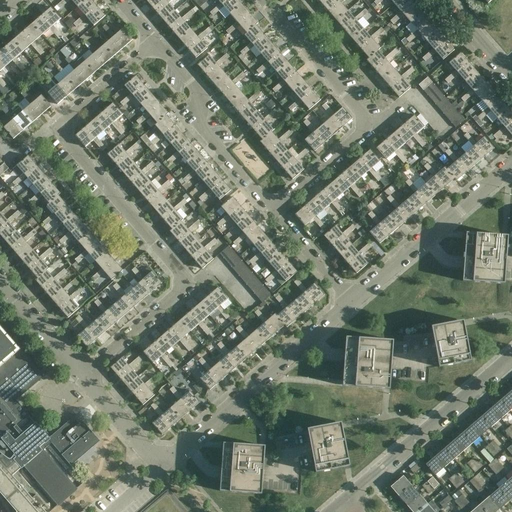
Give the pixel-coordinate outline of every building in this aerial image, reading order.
[(97,7),(91,0),(86,0),(78,7),(84,15),(86,17),(97,7)] [(166,0),(165,0),(150,0),(148,2),(156,12),(168,2),(169,4),(173,0),(166,0)] [(242,5),(237,0),(229,0),(223,6),(221,4),(215,9),(218,12),(224,7),(231,15),(242,5)] [(342,4),(346,0),(339,0),(338,0),(323,0),(321,2),(329,12),(341,2),(342,4)] [(378,6),(383,2),(381,0),(378,0),(375,3),(376,5),(373,7),(374,9),(378,6)] [(404,15),(403,14),(414,4),(410,0),(400,0),(395,4),(401,12),(396,17),(399,20),(404,15)] [(60,9),(66,4),(63,1),(57,5),(59,7),(60,9)] [(169,4),(168,2),(156,12),(164,21),(176,11),(169,4)] [(349,11),(342,4),(341,2),(329,12),(337,21),(349,11)] [(403,14),(404,15),(411,23),(422,13),(414,4),(403,14)] [(237,22),(239,24),(250,14),(242,5),(231,15),(237,22)] [(106,17),(97,7),(86,17),(84,15),(79,19),(82,23),(87,18),(95,26),(106,17)] [(52,8),(43,16),(52,27),(54,26),(62,19),(52,8)] [(213,17),(218,12),(215,9),(210,13),(212,15),(213,17)] [(364,18),(369,13),(368,11),(366,9),(361,14),(364,18)] [(188,14),(191,18),(196,13),(193,10),(188,14)] [(182,19),(176,11),(164,21),(172,30),(184,21),(185,22),(191,18),(188,14),(182,19)] [(355,19),(349,11),(337,21),(345,31),(357,21),(358,22),(364,18),(361,14),(355,19)] [(422,13),(411,23),(417,30),(412,35),(415,38),(420,34),(419,32),(430,22),(422,13)] [(258,24),(250,14),(239,24),(237,22),(232,27),(235,31),(240,26),(247,34),(256,26),(258,24)] [(54,26),(52,27),(43,16),(33,24),(43,35),(51,29),(55,34),(58,31),(54,26)] [(393,25),(399,20),(396,17),(390,21),(393,25)] [(77,28),(82,23),(79,19),(74,24),(76,27),(77,28)] [(76,27),(74,24),(70,20),(65,24),(71,30),(76,27)] [(185,22),(184,21),(172,30),(181,40),(192,30),(185,22)] [(358,22),(357,21),(345,31),(354,40),(365,30),(358,22)] [(438,31),(430,22),(419,32),(420,34),(427,41),(438,31)] [(33,24),(24,32),(34,43),(35,42),(43,35),(33,24)] [(108,33),(111,30),(106,25),(104,27),(103,28),(108,33)] [(251,43),(253,45),(265,35),(256,26),(247,34),(245,35),(251,43)] [(226,32),(228,34),(229,35),(235,31),(232,27),(226,32)] [(382,28),(377,33),(380,36),(385,32),(384,30),(382,28)] [(116,36),(114,37),(124,49),(133,40),(124,29),(116,36)] [(112,39),(105,45),(114,56),(115,57),(124,49),(114,37),(116,36),(111,30),(108,33),(112,39)] [(198,38),(192,30),(181,40),(189,49),(200,40),(201,41),(207,36),(204,32),(198,38)] [(371,38),(365,30),(354,40),(362,49),(373,39),(374,41),(380,36),(377,33),(371,38)] [(64,37),(58,31),(55,34),(60,40),(64,37)] [(446,41),(438,31),(427,41),(433,49),(427,53),(430,57),(436,52),(434,50),(446,41)] [(35,42),(34,43),(24,32),(15,40),(24,52),(32,45),(37,50),(40,47),(35,42)] [(273,45),(265,35),(253,45),(251,43),(246,48),(249,52),(255,47),(261,54),(273,45)] [(409,43),(415,38),(412,35),(406,40),(409,43)] [(381,49),(374,41),(373,39),(362,49),(369,58),(379,50),(381,49)] [(17,58),(24,52),(15,40),(5,48),(15,60),(17,58)] [(76,40),(71,44),(76,50),(81,45),(79,43),(76,40)] [(200,40),(189,49),(197,59),(208,49),(201,41),(200,40)] [(84,44),(89,49),(92,46),(88,41),(84,44)] [(455,51),(446,41),(434,50),(436,52),(444,61),(455,51)] [(97,52),(95,53),(105,65),(115,57),(114,56),(105,45),(97,52)] [(268,62),(269,64),(281,54),(273,45),(261,54),(268,62)] [(93,55),(86,61),(96,73),(102,67),(105,65),(95,53),(97,52),(92,46),(89,49),(93,55)] [(45,53),(40,47),(37,50),(41,56),(43,54),(45,53)] [(13,61),(18,66),(21,63),(17,58),(15,60),(5,48),(0,52),(0,61),(6,68),(13,61)] [(67,59),(69,57),(71,55),(66,49),(65,48),(61,51),(62,52),(67,59)] [(249,52),(246,48),(241,53),(242,54),(244,56),(249,52)] [(396,49),(391,54),(394,57),(399,52),(396,49)] [(385,58),(379,50),(369,58),(367,60),(376,70),(387,60),(389,61),(394,57),(391,54),(385,58)] [(430,57),(427,53),(422,58),(425,62),(430,57)] [(227,54),(221,59),(224,62),(230,57),(227,54)] [(289,63),(281,54),(269,64),(268,62),(262,67),(265,70),(271,66),(277,73),(289,63)] [(459,75),(458,73),(469,63),(461,54),(450,63),(456,71),(451,76),(454,79),(459,75)] [(217,65),(216,63),(209,55),(198,65),(206,74),(217,65)] [(70,66),(74,62),(69,57),(67,59),(65,60),(70,66)] [(89,78),(96,73),(86,61),(82,57),(74,64),(78,68),(77,69),(87,81),(89,78)] [(37,67),(42,62),(38,58),(33,62),(37,67)] [(216,63),(217,65),(206,74),(214,83),(225,74),(219,66),(224,62),(221,59),(216,63)] [(387,60),(376,70),(384,79),(395,69),(389,61),(387,60)] [(6,68),(0,61),(0,76),(1,78),(9,72),(6,68)] [(47,66),(46,66),(50,71),(51,70),(55,67),(51,62),(47,66)] [(83,83),(87,81),(77,69),(78,68),(74,64),(74,62),(70,66),(75,71),(67,77),(77,89),(83,83)] [(18,66),(19,68),(23,72),(26,69),(21,63),(18,66)] [(297,73),(289,63),(277,73),(284,80),(285,82),(297,73)] [(478,73),(469,63),(458,73),(459,75),(466,82),(478,73)] [(260,75),(265,70),(262,67),(257,71),(259,73),(260,75)] [(413,67),(407,72),(410,75),(416,71),(413,67)] [(405,80),(410,75),(407,72),(402,77),(395,69),(384,79),(392,88),(403,79),(405,80)] [(52,81),(55,79),(50,73),(49,75),(47,76),(52,81)] [(305,82),(297,73),(285,82),(284,80),(278,85),(281,89),(287,84),(293,92),(305,82)] [(478,73),(466,82),(472,90),(467,95),(470,98),(476,93),(474,92),(486,82),(478,73)] [(214,83),(222,93),(233,83),(232,82),(225,74),(214,83)] [(132,94),(133,95),(144,86),(136,76),(125,86),(132,94)] [(232,82),(233,83),(222,93),(230,102),(242,92),(235,85),(241,80),(238,76),(232,82)] [(448,84),(454,79),(451,76),(446,81),(447,82),(448,84)] [(71,94),(77,89),(67,77),(60,84),(58,86),(68,97),(71,94)] [(423,91),(432,83),(428,77),(419,85),(423,91)] [(68,97),(58,86),(60,84),(55,79),(52,81),(56,87),(48,94),(58,105),(68,97)] [(405,80),(403,79),(392,88),(400,98),(411,88),(405,80)] [(313,91),(305,82),(293,92),(300,99),(301,101),(312,92),(313,91)] [(493,91),(486,82),(474,92),(476,93),(482,101),(494,91),(493,91)] [(0,90),(5,97),(10,92),(6,87),(4,88),(0,83),(0,90)] [(436,88),(432,83),(423,91),(428,95),(436,88)] [(281,89),(278,85),(272,90),(276,93),(281,89)] [(149,92),(144,86),(133,95),(132,94),(126,98),(129,102),(134,97),(141,105),(152,95),(149,92)] [(440,92),(436,88),(428,95),(432,100),(440,92)] [(26,100),(29,97),(24,91),(23,93),(21,95),(26,100)] [(254,96),(257,99),(262,95),(259,91),(254,96)] [(303,103),(310,111),(321,101),(313,91),(312,92),(301,101),(300,99),(294,104),(297,108),(303,103)] [(492,112),(490,110),(502,101),(494,91),(482,101),(476,106),(483,114),(483,113),(486,117),(492,112)] [(250,102),(248,100),(242,92),(230,102),(234,107),(238,112),(250,102)] [(440,92),(432,100),(436,105),(444,97),(440,92)] [(148,112),(149,114),(160,104),(152,95),(141,105),(148,112)] [(465,103),(470,98),(467,95),(462,99),(463,101),(454,108),(456,111),(459,114),(465,103)] [(34,102),(29,97),(26,100),(30,105),(32,104),(42,115),(51,107),(42,96),(34,102)] [(248,100),(250,102),(238,112),(246,121),(258,111),(251,104),(257,99),(254,96),(248,100)] [(436,105),(440,109),(448,102),(448,101),(444,97),(436,105)] [(129,102),(126,98),(121,103),(124,107),(129,102)] [(4,102),(3,100),(0,102),(0,104),(4,109),(6,108),(8,106),(4,102)] [(271,100),(266,105),(270,110),(275,105),(271,100)] [(510,110),(502,101),(490,110),(492,112),(498,120),(510,110)] [(451,105),(448,102),(440,109),(444,114),(452,106),(451,105)] [(0,107),(2,111),(7,116),(9,115),(10,113),(6,108),(4,109),(0,104),(0,107)] [(23,112),(33,123),(42,115),(32,104),(30,105),(23,112)] [(114,104),(104,112),(114,123),(116,122),(123,115),(123,114),(119,110),(114,104)] [(169,114),(160,104),(149,114),(148,112),(142,117),(145,120),(151,116),(157,124),(167,116),(169,114)] [(292,112),(297,108),(294,104),(289,109),(292,112)] [(328,113),(331,110),(326,104),(324,105),(323,107),(328,113)] [(448,119),(456,111),(454,108),(452,106),(444,114),(448,119)] [(13,120),(23,131),(33,123),(23,112),(19,108),(11,114),(10,113),(9,115),(7,116),(12,122),(13,120)] [(335,115),(331,110),(328,113),(332,118),(334,116),(343,127),(353,119),(343,108),(335,115)] [(270,114),(273,118),(278,113),(275,110),(270,114)] [(511,124),(511,112),(510,110),(498,120),(505,127),(499,132),(503,136),(508,131),(506,129),(511,124)] [(264,119),(258,111),(246,121),(251,126),(255,131),(266,121),(264,119)] [(460,116),(459,114),(456,111),(448,119),(452,123),(460,116)] [(100,115),(95,120),(105,132),(112,125),(117,130),(120,127),(116,122),(114,123),(104,112),(100,115)] [(481,121),(486,117),(483,113),(483,114),(478,118),(479,120),(476,122),(481,127),(484,125),(481,121)] [(264,119),(266,121),(255,131),(263,140),(272,132),(274,130),(267,122),(273,118),(270,114),(264,119)] [(163,135),(175,125),(167,116),(157,124),(155,126),(159,130),(154,134),(157,138),(162,133),(163,135)] [(334,135),(343,127),(334,116),(332,118),(324,124),(334,135)] [(422,140),(417,134),(425,127),(415,116),(405,125),(415,136),(413,137),(418,143),(422,140)] [(464,120),(460,116),(452,123),(456,128),(464,120)] [(145,120),(142,117),(137,122),(140,125),(145,120)] [(13,120),(12,122),(4,128),(14,140),(23,131),(13,120)] [(97,138),(105,132),(95,120),(85,128),(95,140),(93,141),(98,147),(102,144),(97,138)] [(304,123),(309,129),(313,126),(308,120),(306,121),(304,123)] [(314,134),(315,132),(325,143),(334,135),(324,124),(317,130),(313,126),(309,129),(314,134)] [(183,135),(175,125),(163,135),(162,133),(157,138),(156,138),(159,142),(165,137),(171,144),(183,135)] [(415,136),(405,125),(396,133),(406,144),(413,137),(415,136)] [(120,127),(117,130),(121,135),(125,132),(120,127)] [(93,141),(95,140),(85,128),(76,136),(86,148),(93,141)] [(261,142),(269,151),(280,142),(279,140),(272,132),(263,140),(261,142)] [(315,152),(325,143),(315,132),(314,134),(312,135),(306,140),(306,141),(315,152)] [(503,136),(499,132),(494,137),(497,140),(503,136)] [(387,141),(397,152),(395,153),(400,159),(403,156),(398,150),(406,144),(396,133),(387,141)] [(464,136),(470,142),(473,139),(468,133),(466,135),(464,136)] [(191,144),(183,135),(171,144),(178,152),(180,154),(191,144)] [(279,140),(280,142),(269,151),(277,161),(288,151),(282,143),(287,139),(284,135),(279,140)] [(151,143),(153,145),(149,147),(150,147),(151,149),(153,152),(156,149),(154,146),(159,142),(156,138),(151,143)] [(485,157),(494,149),(485,138),(477,144),(473,139),(470,142),(474,147),(475,146),(485,157)] [(136,143),(131,148),(134,151),(139,147),(138,145),(141,142),(139,140),(136,143)] [(397,152),(387,141),(377,149),(387,160),(395,153),(397,152)] [(429,151),(434,147),(429,142),(426,145),(425,146),(429,151)] [(181,156),(188,163),(199,153),(195,149),(191,144),(180,154),(178,152),(172,158),(175,161),(181,156)] [(119,145),(108,154),(116,164),(127,155),(126,153),(119,145)] [(451,158),(454,156),(449,149),(447,151),(442,145),(439,147),(445,153),(446,152),(451,158)] [(485,157),(475,146),(474,147),(466,154),(476,165),(485,157)] [(126,153),(127,155),(116,164),(124,173),(135,164),(129,156),(134,151),(131,148),(126,153)] [(300,154),(303,158),(309,153),(306,149),(300,154)] [(361,159),(371,170),(369,172),(374,177),(377,174),(373,168),(380,162),(371,150),(361,159)] [(288,151),(277,161),(285,170),(296,160),(295,159),(288,151)] [(204,159),(199,153),(188,163),(194,171),(196,173),(207,163),(204,159)] [(295,159),(296,160),(285,170),(293,180),(305,170),(298,162),(303,158),(300,154),(295,159)] [(476,165),(466,154),(458,160),(454,156),(451,158),(455,163),(457,162),(466,173),(476,165)] [(24,174),(18,179),(21,183),(27,178),(25,176),(37,166),(28,157),(17,166),(24,174)] [(166,166),(167,168),(170,165),(175,161),(172,158),(167,162),(169,163),(166,166)] [(153,162),(147,167),(150,170),(156,166),(154,164),(158,161),(156,159),(153,162)] [(371,170),(361,159),(352,167),(362,178),(369,172),(371,170)] [(424,167),(430,173),(433,170),(428,164),(426,165),(422,161),(421,162),(424,167)] [(466,173),(457,162),(455,163),(447,170),(455,179),(457,181),(466,173)] [(215,172),(207,163),(196,173),(194,171),(189,175),(192,179),(197,174),(204,182),(215,172)] [(4,164),(0,167),(0,177),(9,169),(4,164)] [(124,173),(132,183),(143,173),(142,171),(135,164),(124,173)] [(33,185),(45,176),(39,168),(37,166),(25,176),(27,178),(33,185)] [(142,171),(143,173),(132,183),(136,187),(140,192),(151,183),(145,175),(150,170),(147,167),(142,171)] [(342,175),(352,186),(350,187),(356,194),(359,191),(354,185),(362,178),(352,167),(342,175)] [(455,179),(447,170),(445,168),(437,175),(433,170),(430,173),(434,178),(436,176),(445,187),(455,179)] [(215,172),(204,182),(210,189),(212,191),(223,181),(215,172)] [(406,183),(411,189),(414,186),(413,184),(403,173),(401,176),(407,182),(406,183)] [(169,181),(163,185),(166,189),(172,184),(170,182),(173,179),(169,174),(166,177),(169,181)] [(382,179),(377,174),(374,177),(378,182),(380,181),(382,179)] [(186,184),(192,179),(189,175),(183,180),(185,182),(186,184)] [(352,186),(342,175),(333,183),(343,194),(350,187),(352,186)] [(41,195),(53,185),(51,183),(45,176),(33,185),(40,193),(34,198),(37,201),(43,196),(41,195)] [(445,187),(436,176),(434,178),(426,184),(436,195),(445,187)] [(382,179),(380,181),(386,188),(390,184),(385,177),(382,179)] [(413,184),(414,186),(411,189),(415,194),(417,192),(427,203),(436,195),(426,184),(420,178),(413,184)] [(212,191),(210,189),(205,194),(208,197),(213,193),(220,201),(232,191),(227,186),(223,181),(212,191)] [(148,201),(160,192),(158,190),(151,183),(140,192),(144,197),(148,201)] [(324,191),(334,202),(332,203),(337,209),(340,206),(335,200),(343,194),(333,183),(324,191)] [(61,194),(53,185),(41,195),(43,196),(49,204),(59,196),(61,194)] [(158,190),(160,192),(148,201),(152,206),(156,211),(167,201),(161,193),(166,189),(163,185),(158,190)] [(334,202),(324,191),(314,199),(324,210),(332,203),(334,202)] [(427,203),(417,192),(415,194),(408,200),(417,211),(427,203)] [(185,199),(180,204),(183,207),(188,203),(186,201),(190,198),(186,194),(183,197),(185,199)] [(67,205),(59,196),(49,204),(47,206),(54,213),(48,218),(51,222),(57,217),(55,215),(67,205)] [(387,199),(392,205),(395,202),(390,196),(389,198),(387,199)] [(32,206),(37,201),(34,198),(29,202),(32,206)] [(228,214),(230,216),(241,207),(233,198),(222,207),(228,214)] [(314,199),(305,207),(315,218),(313,219),(318,225),(321,222),(317,217),(324,210),(314,199)] [(417,211),(408,200),(407,200),(400,207),(395,202),(392,205),(397,210),(398,208),(408,220),(417,211)] [(160,215),(164,220),(176,210),(174,209),(167,201),(156,211),(160,215)] [(198,208),(192,202),(189,205),(194,211),(198,208)] [(174,209),(176,210),(164,220),(172,229),(173,230),(182,222),(184,220),(177,212),(183,207),(180,204),(174,209)] [(63,225),(75,215),(67,205),(55,215),(57,217),(63,225)] [(357,211),(352,206),(349,208),(354,214),(357,211)] [(249,216),(241,207),(230,216),(228,214),(222,220),(225,223),(231,218),(237,225),(249,216)] [(315,218),(305,207),(296,215),(305,226),(313,219),(315,218)] [(398,208),(397,210),(389,216),(399,228),(408,220),(398,208)] [(16,219),(22,215),(25,212),(24,210),(20,213),(19,211),(13,216),(16,219)] [(11,224),(16,219),(13,216),(8,221),(1,213),(0,214),(0,230),(9,223),(11,224)] [(75,215),(63,225),(70,232),(64,237),(67,240),(73,235),(71,234),(73,232),(83,224),(75,215)] [(199,220),(194,225),(196,228),(202,224),(200,222),(204,218),(201,215),(197,218),(199,220)] [(244,233),(246,235),(257,226),(249,216),(237,225),(233,229),(233,232),(236,235),(238,238),(244,233)] [(378,226),(380,224),(386,232),(389,236),(393,232),(399,228),(389,216),(381,223),(376,218),(373,220),(378,226)] [(51,222),(48,218),(43,223),(46,226),(51,222)] [(170,231),(178,241),(190,231),(188,230),(182,222),(173,230),(172,229),(170,231)] [(326,227),(321,222),(318,225),(322,230),(324,229),(326,227)] [(362,227),(364,225),(361,222),(355,226),(357,228),(358,230),(362,227)] [(0,230),(0,234),(6,242),(16,232),(17,232),(11,224),(9,223),(0,230)] [(91,233),(83,224),(73,232),(71,234),(73,235),(80,243),(91,233)] [(348,229),(351,233),(351,232),(357,228),(355,226),(354,224),(348,229)] [(380,244),(389,236),(386,232),(380,224),(378,226),(370,232),(370,233),(380,244)] [(188,230),(190,231),(178,241),(186,250),(198,241),(191,233),(196,228),(194,225),(188,230)] [(265,235),(257,226),(246,235),(244,233),(238,238),(241,242),(247,237),(254,245),(265,235)] [(336,226),(324,236),(332,245),(344,236),(346,238),(351,233),(348,229),(343,234),(336,226)] [(32,232),(29,235),(32,238),(38,233),(35,230),(32,232)] [(39,234),(45,241),(48,239),(48,238),(43,231),(42,232),(39,234)] [(16,232),(6,242),(14,251),(25,241),(27,243),(32,238),(29,235),(24,239),(17,232),(16,232)] [(99,242),(91,233),(80,243),(86,250),(81,255),(84,259),(89,254),(88,252),(99,242)] [(464,263),(464,269),(463,282),(505,285),(508,236),(466,233),(464,263)] [(273,244),(265,235),(254,245),(260,252),(262,254),(273,244)] [(352,245),(346,238),(344,236),(332,245),(337,251),(341,255),(352,245)] [(62,245),(67,240),(64,237),(59,241),(62,245)] [(233,243),(235,245),(236,246),(241,242),(238,238),(233,243)] [(209,243),(212,247),(218,242),(215,239),(209,243)] [(27,243),(25,241),(14,251),(22,260),(33,251),(27,243)] [(204,248),(198,241),(186,250),(195,260),(206,250),(204,248)] [(107,252),(99,242),(88,252),(89,254),(96,262),(107,252)] [(204,248),(206,250),(195,260),(203,270),(214,260),(207,251),(212,247),(209,243),(204,248)] [(364,248),(367,252),(372,247),(369,243),(364,248)] [(277,249),(273,244),(262,254),(260,252),(255,257),(258,260),(263,256),(270,263),(281,254),(277,249)] [(358,253),(352,245),(341,255),(349,264),(360,255),(361,256),(367,252),(364,248),(358,253)] [(220,254),(224,258),(233,250),(229,246),(220,254)] [(54,252),(53,251),(51,249),(45,253),(48,257),(54,252)] [(237,255),(233,250),(224,258),(228,263),(237,255)] [(43,262),(48,257),(45,253),(40,258),(33,251),(22,260),(30,270),(41,260),(43,262)] [(105,272),(104,271),(115,261),(107,252),(96,262),(102,269),(97,274),(100,277),(105,272)] [(278,272),(289,263),(281,254),(270,263),(276,271),(278,272)] [(84,259),(81,255),(75,260),(78,263),(84,259)] [(241,259),(237,255),(228,263),(232,268),(241,259)] [(361,256),(360,255),(349,264),(357,274),(368,264),(361,256)] [(252,265),(258,260),(255,257),(249,261),(251,263),(252,265)] [(244,264),(241,259),(232,268),(236,272),(244,264)] [(50,270),(43,262),(41,260),(30,270),(38,279),(35,281),(36,282),(48,272),(47,272),(50,270)] [(123,271),(115,261),(104,271),(105,272),(112,281),(121,273),(123,271)] [(286,282),(298,273),(289,263),(278,272),(276,271),(271,275),(274,279),(279,274),(286,282)] [(248,268),(244,264),(236,272),(240,277),(248,268)] [(137,277),(140,274),(135,268),(132,271),(137,277)] [(141,274),(145,279),(143,281),(153,292),(162,283),(168,278),(163,272),(159,275),(161,277),(158,279),(149,268),(141,274)] [(252,273),(248,268),(240,277),(243,281),(252,273)] [(59,274),(62,278),(68,273),(65,270),(59,274)] [(54,279),(48,272),(36,282),(41,287),(44,291),(56,281),(57,283),(62,278),(59,274),(54,279)] [(256,277),(252,273),(243,281),(247,286),(256,277)] [(94,282),(100,277),(97,274),(91,278),(94,282)] [(143,300),(153,292),(143,281),(145,279),(141,274),(140,274),(137,277),(141,282),(134,289),(143,300)] [(274,279),(271,275),(265,280),(268,284),(274,279)] [(260,282),(256,277),(247,286),(251,290),(260,282)] [(294,283),(299,289),(303,286),(298,280),(294,283)] [(57,283),(56,281),(44,291),(52,300),(64,290),(57,283)] [(264,286),(260,282),(251,290),(255,295),(264,286)] [(118,293),(122,290),(117,284),(115,286),(113,287),(118,293)] [(307,291),(306,292),(316,303),(325,295),(315,284),(307,291)] [(268,291),(264,286),(255,295),(259,299),(268,291)] [(303,294),(296,300),(306,312),(312,307),(316,303),(306,292),(307,291),(303,286),(299,289),(303,294)] [(75,293),(78,297),(84,292),(81,288),(75,293)] [(218,309),(222,314),(226,312),(221,306),(229,299),(219,288),(210,296),(219,307),(218,309)] [(134,308),(143,300),(134,289),(126,295),(124,297),(134,308)] [(73,301),(78,297),(75,293),(70,298),(64,290),(52,300),(60,309),(72,300),(73,301)] [(125,316),(134,308),(124,297),(126,295),(122,290),(118,293),(123,298),(115,305),(125,316)] [(272,296),(268,291),(259,299),(263,303),(264,302),(272,296)] [(218,309),(219,307),(210,296),(206,299),(200,304),(210,315),(218,309)] [(280,305),(284,302),(279,296),(277,298),(275,299),(280,305)] [(80,309),(73,301),(72,300),(60,309),(68,319),(80,309)] [(99,309),(103,306),(98,300),(96,302),(95,303),(99,309)] [(296,320),(306,312),(296,300),(288,307),(287,309),(296,320)] [(277,316),(285,326),(287,328),(296,320),(287,309),(288,307),(284,302),(280,305),(285,310),(277,316)] [(202,322),(210,315),(200,304),(191,312),(201,324),(199,325),(204,330),(207,328),(202,322)] [(115,324),(125,316),(115,305),(107,311),(106,313),(115,324)] [(106,332),(115,324),(106,313),(107,311),(103,306),(99,309),(104,314),(96,321),(106,332)] [(255,313),(260,319),(263,316),(258,310),(256,312),(255,313)] [(199,325),(201,324),(191,312),(182,320),(191,332),(199,325)] [(230,317),(226,312),(222,314),(227,320),(229,319),(230,317)] [(268,321),(266,323),(276,334),(277,332),(285,326),(277,316),(275,314),(268,321)] [(76,319),(80,324),(84,322),(79,316),(78,318),(76,319)] [(264,324),(256,331),(266,342),(276,334),(266,323),(268,321),(263,316),(260,319),(264,324)] [(190,332),(191,332),(182,320),(172,328),(182,340),(180,341),(185,347),(188,344),(184,338),(190,332)] [(87,329),(97,340),(105,332),(106,332),(96,321),(89,327),(87,329)] [(464,324),(464,321),(431,327),(439,368),(471,362),(464,324)] [(80,324),(85,330),(77,337),(87,348),(97,340),(87,329),(89,327),(84,322),(80,324)] [(0,407),(3,411),(13,423),(20,417),(15,411),(16,410),(12,405),(43,378),(20,351),(21,350),(0,326),(0,407)] [(241,335),(244,332),(239,326),(237,328),(236,329),(241,335)] [(163,336),(173,348),(180,341),(182,340),(172,328),(167,332),(163,336)] [(212,333),(207,328),(204,330),(208,336),(210,335),(212,333)] [(261,347),(266,342),(256,331),(254,332),(249,337),(247,339),(257,350),(261,347)] [(248,358),(257,350),(247,339),(249,337),(244,332),(241,335),(245,340),(238,347),(248,358)] [(165,354),(173,348),(163,336),(153,344),(163,356),(161,357),(166,362),(169,359),(165,354)] [(390,390),(391,381),(394,341),(346,337),(345,356),(343,387),(387,390),(390,390)] [(222,351),(226,348),(221,342),(219,344),(217,345),(222,351)] [(161,357),(163,356),(153,344),(151,347),(144,353),(154,364),(161,357)] [(193,349),(188,344),(185,347),(190,352),(191,351),(193,349)] [(238,366),(248,358),(238,347),(230,353),(228,355),(238,366)] [(229,374),(238,366),(228,355),(230,353),(226,348),(222,351),(227,356),(219,363),(229,374)] [(199,362),(204,368),(207,365),(198,354),(197,356),(200,360),(199,362)] [(134,361),(137,365),(143,360),(140,356),(134,361)] [(134,361),(129,366),(122,358),(111,368),(119,377),(130,368),(132,369),(137,365),(134,361)] [(174,365),(169,359),(166,362),(171,368),(174,365)] [(220,382),(229,374),(219,363),(211,369),(210,371),(220,382)] [(210,390),(220,382),(210,371),(211,369),(207,365),(204,368),(208,372),(200,379),(210,390)] [(127,387),(138,377),(132,369),(130,368),(119,377),(127,387)] [(150,380),(153,383),(159,379),(156,375),(150,380)] [(150,380),(145,384),(138,377),(127,387),(135,396),(147,387),(148,388),(153,383),(150,380)] [(155,396),(148,388),(147,387),(135,396),(143,406),(155,396)] [(175,396),(178,393),(173,387),(171,389),(170,390),(175,396)] [(182,398),(181,400),(191,411),(200,403),(190,391),(182,398)] [(510,411),(511,409),(511,394),(510,392),(501,400),(510,411)] [(181,419),(191,411),(181,400),(182,398),(178,393),(175,396),(179,401),(172,408),(181,419)] [(501,419),(510,411),(501,400),(492,408),(501,419)] [(151,406),(156,412),(160,409),(155,403),(153,405),(151,403),(147,406),(149,408),(151,406)] [(181,419),(172,408),(164,414),(162,416),(172,427),(181,419)] [(492,427),(501,419),(492,408),(482,416),(492,427)] [(156,412),(160,417),(153,424),(162,435),(172,427),(162,416),(164,414),(160,409),(156,412)] [(20,417),(13,423),(3,411),(0,412),(0,452),(2,454),(0,456),(0,492),(17,511),(16,511),(45,511),(41,507),(44,504),(36,495),(32,499),(13,476),(21,469),(34,484),(37,482),(38,481),(59,505),(77,490),(43,451),(44,450),(50,446),(52,443),(55,447),(57,445),(61,449),(59,451),(71,466),(72,466),(71,465),(98,441),(99,442),(100,442),(87,427),(85,429),(81,424),(83,422),(77,415),(76,415),(77,416),(61,429),(60,429),(51,437),(49,439),(36,424),(24,435),(17,426),(23,420),(20,417)] [(482,435),(492,427),(482,416),(473,424),(482,435)] [(308,429),(310,444),(316,473),(347,467),(350,466),(342,426),(342,423),(308,429)] [(473,444),(482,435),(473,424),(463,433),(473,444)] [(464,452),(473,444),(463,433),(454,441),(464,452)] [(454,460),(464,452),(454,441),(445,449),(454,460)] [(498,454),(502,450),(494,441),(490,445),(498,454)] [(223,443),(222,467),(221,474),(220,492),(262,495),(265,447),(223,443)] [(494,457),(498,454),(490,445),(486,448),(494,457)] [(445,468),(454,460),(445,449),(435,457),(445,468)] [(490,464),(493,461),(483,449),(480,452),(490,464)] [(435,476),(445,468),(435,457),(426,465),(435,476)] [(479,470),(484,466),(476,457),(471,461),(479,470)] [(505,467),(497,458),(496,459),(493,461),(501,471),(505,467)] [(414,474),(423,466),(420,462),(417,459),(409,466),(411,469),(411,470),(414,474)] [(476,473),(479,470),(471,461),(468,464),(476,473)] [(501,471),(493,461),(489,465),(497,474),(501,471)] [(453,477),(460,486),(465,482),(457,473),(453,477)] [(486,484),(478,475),(474,478),(482,488),(486,484)] [(412,485),(403,476),(391,487),(399,497),(412,485)] [(433,477),(427,482),(430,486),(434,490),(439,485),(440,485),(433,477)] [(457,489),(460,486),(453,477),(449,480),(457,489)] [(482,488),(474,478),(470,482),(478,491),(482,488)] [(499,489),(510,501),(511,499),(511,484),(508,481),(499,488),(499,489)] [(430,486),(427,482),(422,486),(426,490),(430,486)] [(412,486),(412,485),(399,497),(407,506),(420,495),(412,486)] [(434,490),(430,486),(426,490),(429,494),(434,490)] [(187,511),(168,489),(141,511),(187,511)] [(500,510),(510,501),(499,489),(490,497),(489,497),(500,510)] [(477,501),(480,505),(486,511),(497,511),(500,510),(489,497),(486,493),(477,501)] [(412,511),(419,511),(428,504),(420,495),(407,506),(412,511)] [(462,495),(458,499),(466,508),(470,504),(462,495)] [(449,496),(440,504),(443,508),(447,505),(452,500),(449,496)] [(466,508),(458,499),(455,502),(462,511),(466,508)]
